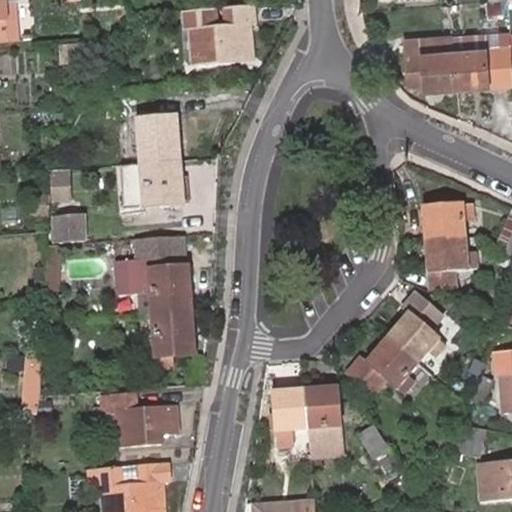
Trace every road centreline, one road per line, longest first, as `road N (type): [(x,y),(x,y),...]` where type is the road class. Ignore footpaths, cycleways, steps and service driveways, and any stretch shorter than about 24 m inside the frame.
road 1 (residential): [(379,117),(384,255),(310,347),(243,344)]
road 2 (residential): [(327,57),(306,70),(283,106),(261,164),(243,344)]
road 3 (residential): [(243,344),(209,511)]
road 4 (residential): [(379,117),(511,176)]
